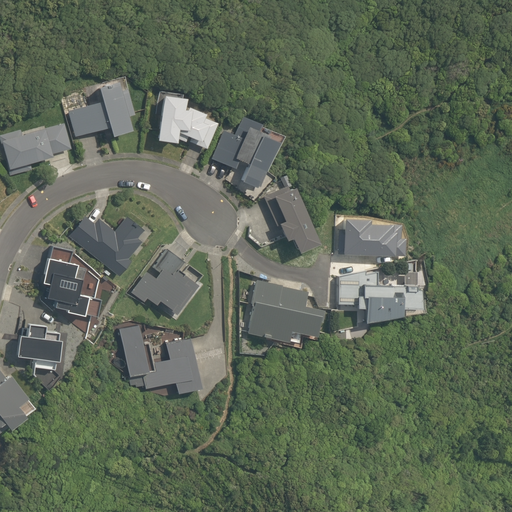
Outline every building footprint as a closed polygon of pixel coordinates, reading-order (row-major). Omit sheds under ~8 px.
[(131,131),(128,116),(134,114),(128,89),(120,91),(118,81),(98,87),(101,101),(67,110),(75,137),(109,127),(111,136),(131,131)] [(163,95),(157,140),(176,143),(176,138),(185,142),(186,140),(206,149),(217,123),(204,117),(205,114),(188,107),(187,110),(183,110),(185,98),(163,95)] [(234,168),(238,160),(248,164),(241,181),(256,187),(257,185),(260,186),(277,147),(276,146),(277,142),(267,137),(268,135),(257,131),(261,124),(242,116),(234,135),(223,130),(211,159),(234,168)] [(0,134),(0,141),(9,175),(31,169),(30,163),(52,157),(51,154),(71,149),(63,123),(23,134),(22,131),(21,132),(20,129),(0,134)] [(283,187),(263,196),(278,230),(280,229),(286,240),(291,238),(298,253),(319,243),(294,187),(289,189),(287,187),(290,185),(285,175),(279,177),(283,187)] [(84,216),(68,236),(119,275),(131,261),(128,258),(141,242),(137,239),(144,230),(126,216),(114,231),(98,219),(94,224),(84,216)] [(391,255),(403,255),(403,240),(398,240),(398,226),(366,225),(366,221),(345,220),(345,231),(340,231),(339,252),(390,254),(391,255)] [(99,298),(87,295),(88,295),(78,293),(80,283),(81,283),(85,267),(76,266),(77,263),(69,261),(71,250),(51,246),(49,256),(47,256),(42,281),(49,283),(46,296),(56,299),(54,306),(66,308),(66,310),(83,314),(83,313),(96,315),(99,298)] [(155,278),(146,272),(130,292),(143,302),(146,298),(155,305),(159,301),(177,315),(199,286),(184,275),(184,274),(178,270),(184,262),(167,249),(152,267),(159,272),(155,278)] [(365,274),(365,270),(337,276),(337,304),(356,304),(356,308),(365,308),(364,323),(400,315),(400,308),(418,308),(419,289),(414,289),(414,284),(404,284),(404,285),(376,285),(377,272),(365,274)] [(321,322),(324,310),(304,306),(307,291),(282,286),(282,285),(256,279),(250,305),(253,306),(247,333),(288,342),(290,331),(316,337),(319,321),(321,322)] [(57,338),(58,331),(45,329),(45,324),(28,322),(27,328),(23,327),(22,334),(19,334),(16,355),(34,357),(33,366),(54,368),(55,359),(57,359),(60,338),(57,338)] [(165,344),(168,359),(153,362),(155,369),(148,371),(137,324),(118,328),(131,385),(135,384),(136,386),(144,384),(145,388),(174,381),(176,392),(201,387),(189,338),(165,344)] [(6,377),(0,369),(0,429),(7,425),(9,427),(25,415),(24,413),(33,406),(26,398),(28,397),(10,374),(6,377)]
